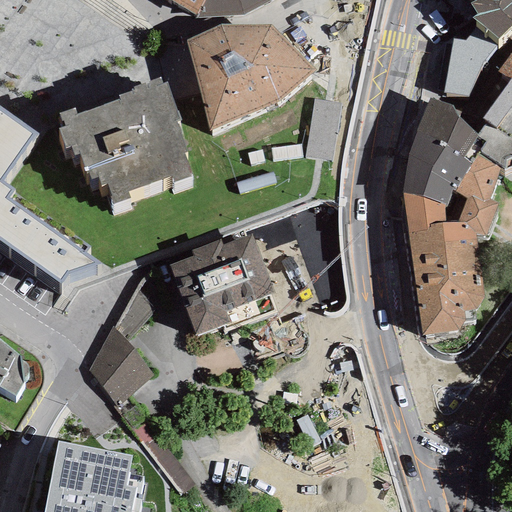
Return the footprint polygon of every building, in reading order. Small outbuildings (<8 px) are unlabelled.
[(202,0),(170,0),(195,16),(202,0)] [(202,0),(195,16),(195,18),(243,15),(272,0),(202,0)] [(511,0),(476,0),(470,4),(477,15),(472,18),(498,39),(503,34),(511,25),(511,0)] [(221,25),(186,40),(210,130),(278,101),(316,68),(269,24),(221,25)] [(511,25),(503,34),(511,41),(511,52),(498,72),(511,79),(511,25)] [(464,41),(452,39),(444,93),(469,96),(483,63),(497,46),(469,36),(464,41)] [(75,107),(58,113),(63,127),(58,129),(65,148),(71,147),(74,156),(79,154),(86,174),(88,173),(91,180),(97,177),(100,187),(107,184),(111,197),(109,197),(112,205),(130,198),(128,192),(171,177),(173,183),(192,176),(184,153),(188,152),(176,121),(180,120),(167,82),(162,83),(160,77),(132,87),(133,90),(118,96),(119,99),(77,113),(75,107)] [(511,79),(482,119),(487,122),(478,135),(463,159),(471,165),(479,153),(501,167),(504,169),(511,166),(511,79)] [(452,105),(430,97),(416,131),(463,159),(478,135),(452,105)] [(37,134),(0,109),(0,240),(60,283),(67,273),(99,263),(85,253),(90,246),(13,191),(15,189),(3,181),(37,134)] [(471,165),(463,159),(416,131),(408,153),(402,193),(445,205),(451,191),(466,199),(471,195),(483,202),(489,200),(501,167),(479,153),(471,165)] [(402,193),(415,277),(480,270),(475,237),(486,235),(498,203),(489,200),(483,202),(471,195),(466,199),(457,223),(445,224),(445,205),(402,193)] [(192,256),(168,265),(195,336),(221,327),(223,332),(277,311),(271,294),(274,293),(252,234),(222,245),(220,240),(191,251),(192,256)] [(480,270),(415,277),(422,336),(460,330),(466,320),(475,320),(474,310),(476,309),(485,298),(480,270)] [(155,375),(113,326),(87,371),(118,407),(155,375)] [(0,387),(15,396),(23,383),(23,378),(26,375),(27,373),(28,371),(27,368),(26,365),(23,361),(20,360),(20,356),(0,340),(0,387)] [(131,456),(57,442),(44,511),(140,511),(146,485),(141,484),(143,477),(128,474),(131,456)]
